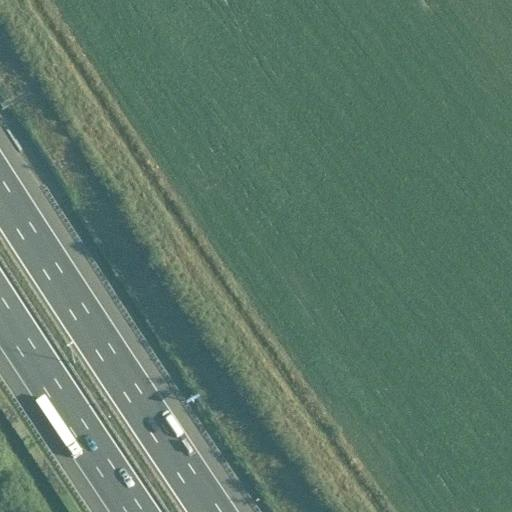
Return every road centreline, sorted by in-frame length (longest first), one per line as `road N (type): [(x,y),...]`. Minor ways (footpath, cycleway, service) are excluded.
road 1 (motorway): [(213,511),(0,195)]
road 2 (motorway): [(0,292),(148,511)]
